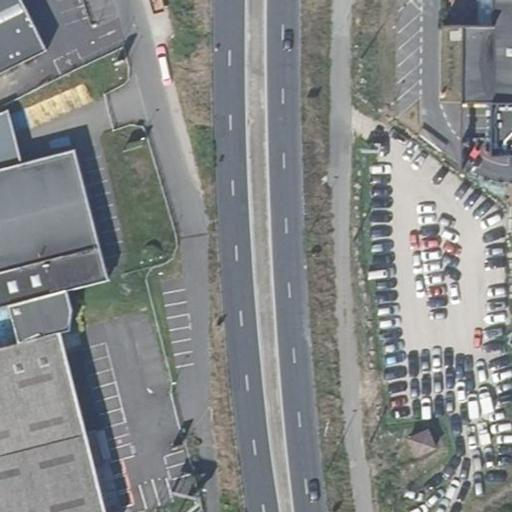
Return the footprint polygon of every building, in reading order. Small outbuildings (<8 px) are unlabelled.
[(16,0),(0,0),(0,71),(42,50),(16,0)] [(511,0),(496,0),(496,26),(447,26),(447,28),(466,28),(466,105),(496,105),(496,142),(496,158),(511,157),(511,0)] [(0,127),(0,167),(15,163),(5,127),(0,127)] [(78,288),(106,280),(68,148),(15,163),(0,167),(0,308),(3,308),(78,288)] [(0,511),(109,511),(63,330),(72,326),(84,306),(78,288),(3,308),(21,341),(0,347),(0,511)] [(430,443),(426,427),(407,436),(411,450),(430,443)]
